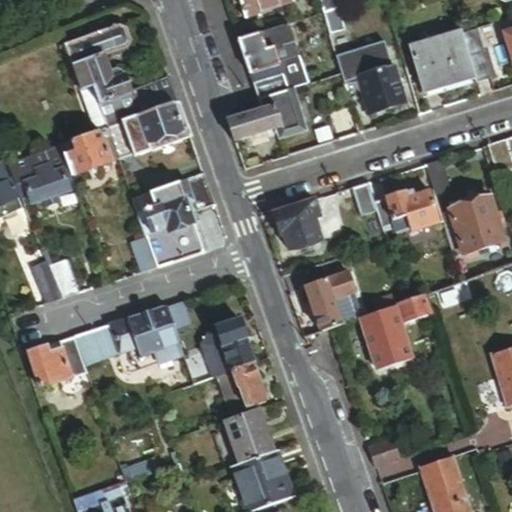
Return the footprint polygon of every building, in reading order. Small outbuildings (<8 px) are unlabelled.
[(291,0),(234,0),(235,1),(237,0),(238,0),(244,17),(292,2),(291,0)] [(316,0),(322,16),(340,11),(336,0),(316,0)] [(276,62),(296,55),(286,26),(237,42),(256,99),(285,90),(276,62)] [(65,47),(81,93),(91,89),(98,108),(130,97),(129,96),(123,79),(118,81),(115,75),(110,76),(104,60),(128,51),(131,44),(126,31),(120,28),(65,47)] [(485,54),(478,32),(463,36),(469,58),(485,54)] [(469,58),(463,36),(462,33),(410,48),(425,100),(477,85),(469,58)] [(76,95),(81,93),(65,47),(60,50),(76,95)] [(352,58),(370,117),(403,106),(385,49),(352,58)] [(469,58),(477,85),(492,81),(485,54),(469,58)] [(179,106),(170,81),(134,94),(143,118),(179,106)] [(303,129),(290,88),(285,90),(256,99),(260,110),(226,121),(233,143),(279,127),(282,136),(303,129)] [(91,89),(81,93),(89,116),(99,112),(98,108),(91,89)] [(108,130),(143,118),(134,94),(129,96),(130,97),(98,108),(99,112),(105,130),(108,130)] [(191,140),(179,106),(143,118),(108,130),(119,161),(134,156),(135,159),(191,140)] [(119,161),(108,130),(105,130),(60,146),(71,178),(119,161)] [(511,142),(490,149),(498,177),(511,173),(511,142)] [(71,178),(60,146),(10,163),(23,199),(30,197),(26,184),(39,179),(36,171),(49,166),(52,174),(61,171),(65,183),(72,181),(71,178)] [(0,221),(24,212),(5,164),(0,166),(0,221)] [(450,195),(441,164),(426,168),(435,199),(450,195)] [(59,204),(56,197),(69,193),(65,183),(61,171),(52,174),(49,166),(36,171),(39,179),(26,184),(30,197),(34,206),(44,202),(46,208),(59,204)] [(214,206),(204,175),(186,182),(191,197),(197,212),(214,206)] [(186,182),(156,193),(161,206),(143,212),(151,235),(152,236),(166,231),(167,234),(193,225),(184,199),(191,197),(186,182)] [(374,207),(368,186),(351,192),(359,219),(376,214),(374,207)] [(161,206),(156,193),(133,201),(133,202),(138,214),(143,212),(161,206)] [(376,214),(382,233),(394,229),(397,239),(410,235),(410,237),(429,231),(440,228),(430,196),(409,203),(407,197),(374,207),(376,214)] [(447,213),(460,258),(464,257),(465,261),(473,258),(472,255),(500,247),(495,230),(500,229),(497,218),(493,219),(488,200),(487,201),(486,197),(449,208),(450,212),(447,213)] [(314,203),(272,215),(280,238),(284,237),(289,254),(321,244),(315,223),(320,222),(317,212),(314,203)] [(138,214),(145,237),(151,235),(143,212),(138,214)] [(151,235),(145,237),(146,239),(157,270),(158,270),(204,256),(193,225),(167,234),(166,231),(152,236),(151,235)] [(410,235),(397,239),(401,252),(433,242),(429,231),(410,237),(410,235)] [(157,270),(146,239),(131,244),(141,276),(157,270)] [(47,305),(63,300),(47,259),(32,265),(47,305)] [(472,268),(457,272),(460,283),(475,278),(472,268)] [(320,333),(346,324),(337,299),(355,293),(348,274),(327,281),(305,288),(320,333)] [(185,302),(167,308),(176,333),(193,328),(185,302)] [(176,333),(167,308),(128,321),(133,336),(138,350),(143,365),(149,363),(147,356),(180,344),(176,333)] [(392,308),(360,319),(378,372),(410,361),(392,308)] [(133,336),(128,321),(113,326),(118,339),(118,340),(133,336)] [(232,373),(253,366),(256,364),(241,322),(217,331),(232,373)] [(118,339),(113,326),(75,338),(85,367),(100,362),(94,347),(115,340),(118,339)] [(232,373),(217,331),(207,334),(201,344),(214,380),(218,378),(232,373)] [(118,339),(115,340),(120,356),(138,350),(133,336),(118,340),(118,339)] [(85,367),(75,338),(60,343),(62,351),(64,350),(73,378),(87,374),(85,367)] [(120,356),(115,340),(94,347),(100,362),(120,356)] [(62,351),(60,343),(47,347),(50,354),(62,351)] [(47,347),(29,353),(41,389),(73,378),(64,350),(62,351),(50,354),(47,347)] [(511,350),(490,357),(506,410),(511,408),(511,350)] [(266,402),(253,366),(232,373),(246,410),(266,402)] [(246,410),(232,373),(218,378),(231,415),(246,410)] [(277,452),(260,410),(222,424),(237,466),(277,452)] [(375,449),(382,468),(398,462),(391,444),(375,449)] [(374,470),(382,468),(375,449),(368,452),(374,470)] [(253,511),(293,498),(277,452),(237,466),(232,468),(247,511),(253,511)] [(469,511),(451,460),(418,471),(432,511),(469,511)] [(186,480),(180,463),(173,466),(179,483),(186,480)] [(126,482),(97,493),(98,496),(121,488),(125,497),(131,495),(126,482)] [(121,488),(98,496),(102,506),(125,497),(121,488)] [(97,493),(75,500),(78,511),(83,511),(85,511),(102,506),(98,496),(97,493)] [(129,511),(125,497),(102,506),(85,511),(84,511),(129,511)]
